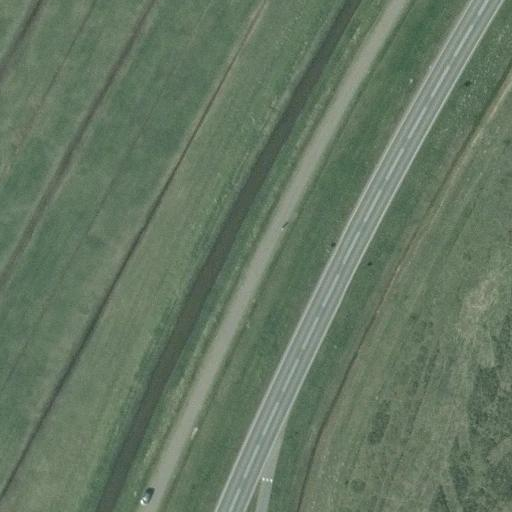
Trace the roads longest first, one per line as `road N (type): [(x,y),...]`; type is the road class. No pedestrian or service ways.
road 1 (trunk): [(228,511),(321,306),(488,0)]
road 2 (unclassified): [(145,511),(293,187),(396,0)]
